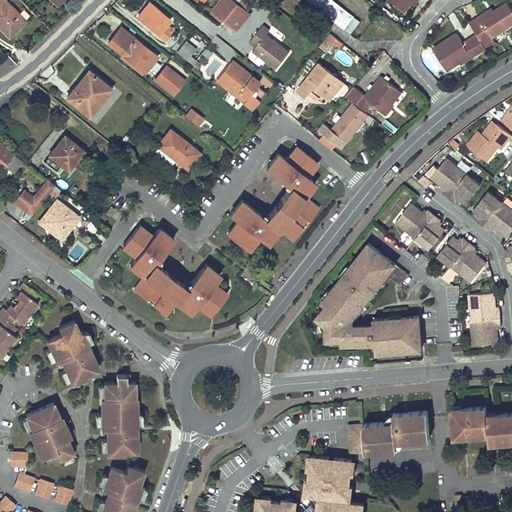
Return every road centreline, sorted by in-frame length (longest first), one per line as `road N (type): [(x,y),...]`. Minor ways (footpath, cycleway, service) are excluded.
road 1 (residential): [(72,286),(145,197),(194,237),(286,122),(366,188)]
road 2 (residential): [(250,387),(511,363)]
road 3 (tertiary): [(236,361),(366,188)]
road 4 (tertiary): [(366,188),(448,104),(511,69)]
road 5 (residential): [(72,286),(184,371)]
road 6 (residential): [(0,88),(97,0)]
